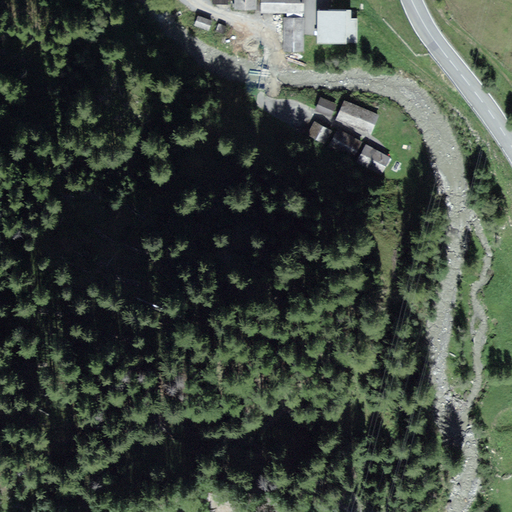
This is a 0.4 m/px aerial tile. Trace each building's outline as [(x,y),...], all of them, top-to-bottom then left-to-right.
[(256,10),(256,0),(234,0),(234,10),(246,10),(256,10)] [(302,0),(263,0),(264,12),(273,12),(302,12),(302,0)] [(351,5),(316,5),(316,41),(357,41),(357,17),(351,17),(351,5)] [(212,20),(197,16),(194,26),(209,31),(212,20)] [(302,57),(301,17),(283,17),(283,58),(302,57)] [(314,109),(330,117),(336,104),(320,96),(314,109)] [(344,98),(335,117),(369,133),(378,114),(344,98)] [(313,119),(306,133),(325,142),(332,129),(313,119)] [(337,127),(328,145),(352,157),(361,139),(337,127)] [(365,143),(356,161),(381,174),(390,155),(365,143)]
